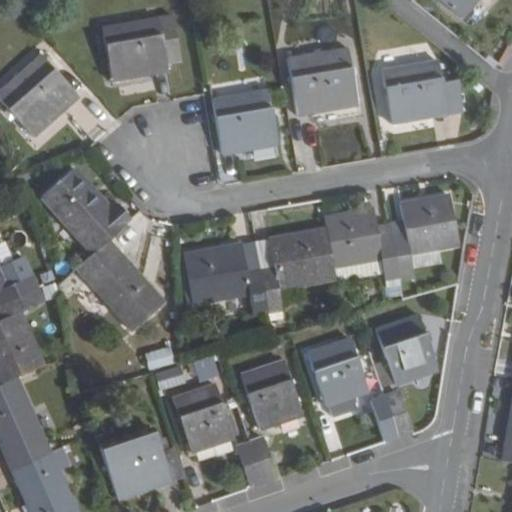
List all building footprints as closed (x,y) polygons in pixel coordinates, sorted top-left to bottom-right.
[(439,0),(459,16),(472,0),(439,0)] [(100,29),(108,82),(165,73),(163,65),(179,62),(171,17),(100,29)] [(289,60),(299,115),(357,106),(347,49),(289,60)] [(0,91),(0,103),(32,139),(76,98),(40,57),(0,91)] [(380,71),(390,124),(458,112),(453,80),(438,82),(435,62),(380,71)] [(209,100),(219,155),(276,145),(267,91),(209,100)] [(238,154),(216,156),(219,181),(241,179),(238,154)] [(107,240),(130,219),(115,203),(109,209),(72,169),(41,198),(92,254),(107,240)] [(457,246),(447,196),(398,205),(404,234),(389,236),(397,276),(410,274),(409,269),(407,255),(436,250),(457,246)] [(397,276),(389,236),(376,238),(371,210),(322,219),(324,230),(331,268),(334,268),(380,260),(381,271),(383,278),(397,276)] [(331,268),(324,230),(267,240),(272,268),(258,271),(265,311),(280,309),(277,289),(333,279),(331,268)] [(163,301),(107,240),(92,254),(77,268),(133,329),(163,301)] [(272,268),(267,240),(252,242),(258,271),(272,268)] [(265,311),(258,271),(244,273),(239,245),(181,256),(190,305),(248,295),(251,314),(265,311)] [(439,264),(436,250),(407,255),(409,269),(439,264)] [(381,271),(380,260),(334,268),(336,279),(381,271)] [(5,286),(0,273),(0,304),(36,289),(30,275),(5,286)] [(41,366),(18,313),(42,302),(36,289),(0,304),(0,312),(3,319),(0,320),(0,384),(15,377),(41,366)] [(373,331),(391,384),(434,370),(416,316),(373,331)] [(367,393),(349,339),(304,354),(323,407),(325,407),(351,398),(367,393)] [(167,346),(143,355),(150,373),(173,364),(167,346)] [(206,359),(189,363),(194,382),(211,377),(206,359)] [(240,376),(259,429),(301,416),(282,362),(240,376)] [(158,391),(183,382),(178,365),(153,373),(158,391)] [(49,455),(15,377),(0,384),(0,446),(11,472),(49,455)] [(244,427),(228,381),(171,400),(189,453),(232,438),(230,432),(244,427)] [(409,431),(396,394),(383,399),(395,436),(409,431)] [(511,396),(501,460),(511,461),(511,396)] [(356,411),(351,398),(325,407),(329,419),(356,411)] [(395,436),(383,399),(370,403),(383,440),(395,436)] [(172,481),(163,452),(156,431),(102,449),(119,499),(172,481)] [(276,477),(262,440),(250,445),(262,481),(276,477)] [(262,481),(250,445),(237,449),(250,485),(262,481)] [(184,478),(174,448),(163,452),(172,481),(184,478)] [(74,511),(55,470),(66,466),(59,450),(49,455),(11,472),(28,511),(74,511)]
